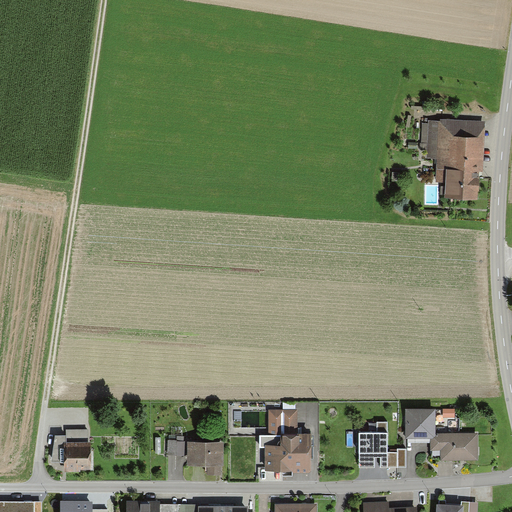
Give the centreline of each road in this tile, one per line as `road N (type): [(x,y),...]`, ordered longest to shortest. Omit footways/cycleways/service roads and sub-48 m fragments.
road 1 (residential): [(511,476),(344,487),(0,485)]
road 2 (track): [(34,486),(101,0)]
road 3 (secondary): [(511,77),(496,266),(511,399)]
